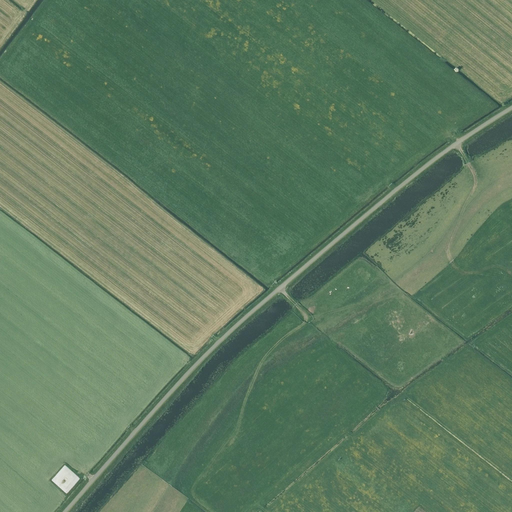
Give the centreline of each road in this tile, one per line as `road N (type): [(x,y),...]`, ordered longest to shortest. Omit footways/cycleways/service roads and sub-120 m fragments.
road 1 (unclassified): [(64,511),(240,320),(421,169),(511,107)]
road 2 (track): [(279,287),(307,317),(263,358),(241,419)]
road 3 (track): [(453,266),(448,244),(475,182),(457,143)]
